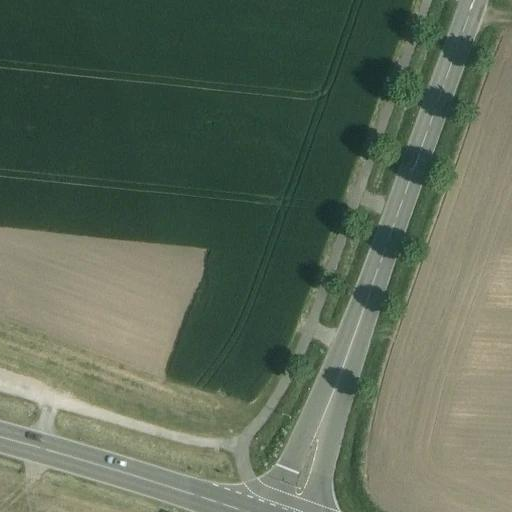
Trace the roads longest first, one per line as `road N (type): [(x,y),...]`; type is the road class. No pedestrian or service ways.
road 1 (secondary): [(296,511),(475,0)]
road 2 (secondary): [(242,511),(0,438)]
